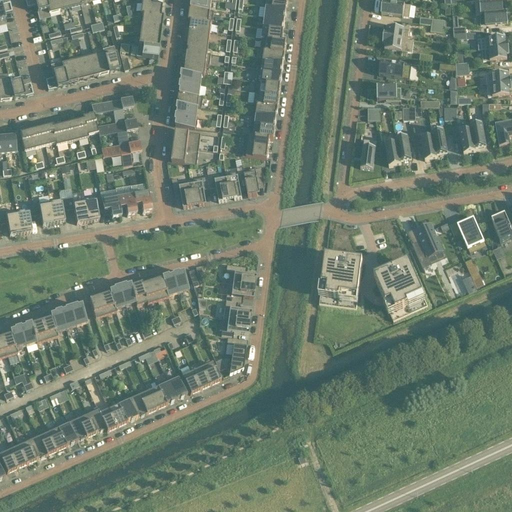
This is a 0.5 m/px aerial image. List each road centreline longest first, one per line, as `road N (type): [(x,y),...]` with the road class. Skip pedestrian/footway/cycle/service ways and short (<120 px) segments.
road 1 (residential): [(0,493),(243,385),(269,242)]
road 2 (residential): [(301,0),(273,203)]
road 3 (residential): [(341,196),(368,0)]
road 4 (residential): [(338,208),(357,219),(511,191)]
road 5 (residential): [(511,162),(341,196)]
road 6 (residential): [(164,77),(0,113)]
road 7 (residential): [(117,280),(269,242)]
road 8 (primary): [(369,511),(511,446)]
road 9 (residential): [(166,222),(157,167),(164,77)]
road 10 (residential): [(0,328),(117,280)]
